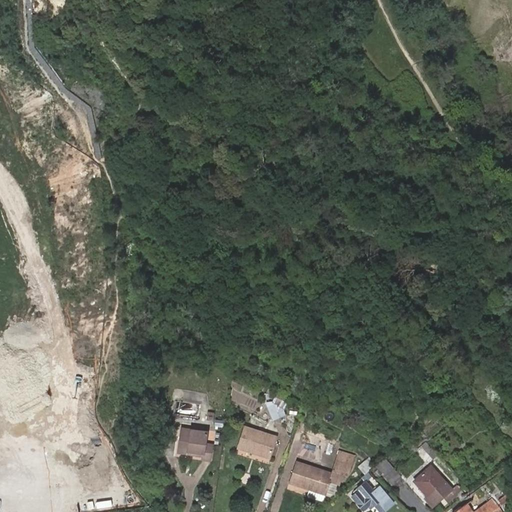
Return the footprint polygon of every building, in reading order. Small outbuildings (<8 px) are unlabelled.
[(266,404),(273,420),(286,415),(284,410),(287,403),(283,400),(286,394),(275,390),(272,395),(275,396),(272,401),(266,401),(266,404)] [(200,404),(176,401),(174,413),(199,416),(200,404)] [(198,456),(197,459),(196,461),(203,463),(207,449),(200,447),(203,435),(179,429),(172,452),(182,455),(183,451),(198,456)] [(272,441),(241,432),(234,453),(266,462),(272,441)] [(424,443),(419,446),(432,460),(436,457),(424,443)] [(329,478),(294,466),(287,487),(316,497),(330,501),(338,478),(344,480),(351,459),(337,454),(329,478)] [(374,466),(383,478),(393,470),(383,459),(374,466)] [(443,482),(430,467),(413,482),(425,497),(422,499),(431,508),(442,498),(448,505),(461,494),(455,486),(451,490),(443,482)] [(393,470),(383,478),(391,486),(400,478),(393,470)] [(368,472),(365,474),(370,481),(351,497),(356,503),(355,504),(361,511),(362,511),(370,506),(372,508),(380,502),(382,504),(388,499),(382,491),(380,492),(374,485),(378,482),(368,472)] [(503,497),(506,499),(511,494),(511,493),(508,488),(501,494),(503,497)] [(330,501),(316,497),(314,502),(329,507),(330,501)] [(495,503),(497,506),(498,505),(506,499),(503,497),(495,503)] [(495,503),(491,498),(474,511),(472,511),(465,503),(454,511),(489,511),(497,506),(495,503)]
